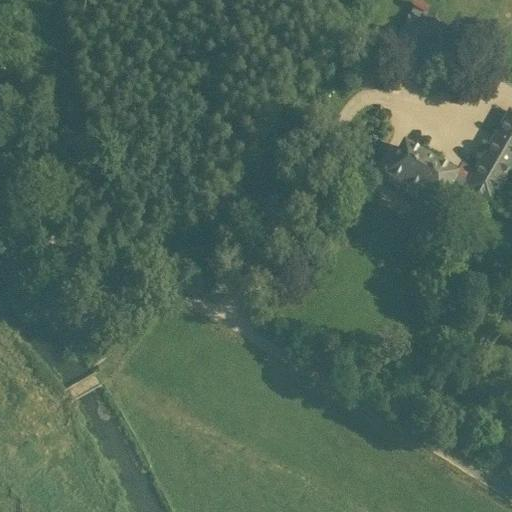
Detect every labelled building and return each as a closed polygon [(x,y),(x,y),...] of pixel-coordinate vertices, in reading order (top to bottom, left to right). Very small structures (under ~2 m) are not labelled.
[(413,4),(409,15),(425,21),(429,9),(413,4)] [(422,34),(407,60),(418,67),(433,41),(422,34)] [(511,115),(508,114),(495,137),(511,146),(511,115)] [(511,146),(495,137),(467,186),(456,180),(453,187),(491,209),(511,172),(511,146)] [(456,180),(402,149),(383,183),(437,214),(453,187),(456,180)]
